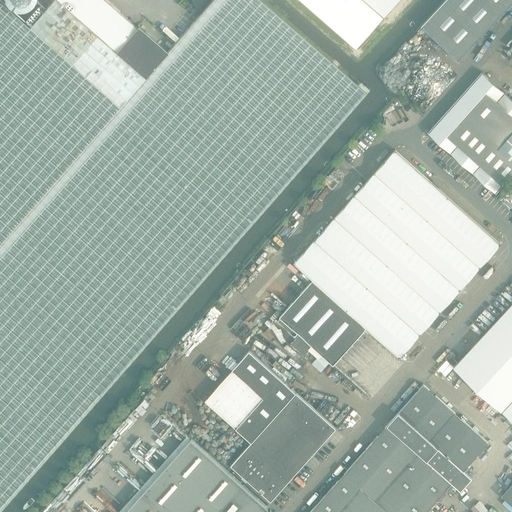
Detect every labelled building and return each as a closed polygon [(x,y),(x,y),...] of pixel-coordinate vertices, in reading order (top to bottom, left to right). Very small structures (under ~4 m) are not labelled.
[(0,509),(365,92),(260,0),(212,0),(167,51),(119,106),(29,27),(0,1),(0,509)] [(167,51),(137,25),(136,27),(105,0),(53,0),(29,27),(119,106),(167,51)] [(299,0),(356,49),(384,17),(363,0),(299,0)] [(363,0),(384,17),(398,0),(363,0)] [(511,0),(445,0),(421,27),(458,61),(511,3),(511,0)] [(429,130),(428,131),(496,194),(511,175),(511,99),(506,94),(503,92),(490,79),(482,72),(455,101),(429,130)] [(333,364),(366,327),(399,356),(496,250),(500,245),(394,150),(294,262),(312,279),(279,316),(333,364)] [(233,306),(273,258),(261,248),(221,296),(233,306)] [(503,314),(455,366),(490,400),(495,405),(496,405),(502,410),(501,411),(511,420),(511,304),(509,307),(508,307),(502,313),(503,314)] [(252,443),(231,466),(243,476),(242,478),(246,481),(247,480),(270,501),(335,428),(248,351),(231,370),(232,370),(205,401),(236,429),(252,443)] [(426,511),(488,442),(441,400),(423,384),(309,511),(426,511)] [(260,511),(266,506),(191,439),(124,511),(260,511)] [(69,488),(79,488),(79,479),(69,479),(69,488)] [(511,483),(501,495),(511,504),(511,483)]
